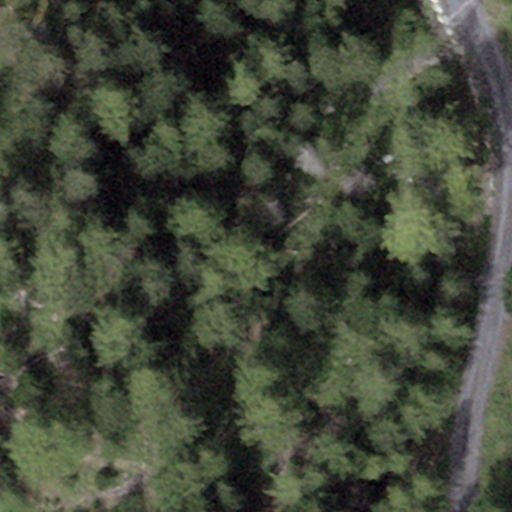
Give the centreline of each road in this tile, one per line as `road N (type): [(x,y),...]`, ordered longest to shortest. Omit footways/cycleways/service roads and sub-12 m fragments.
road 1 (track): [(465,511),(459,452),(511,258)]
road 2 (track): [(511,112),(462,0)]
